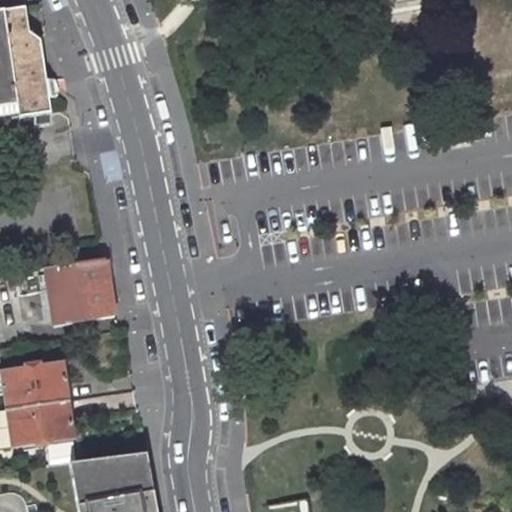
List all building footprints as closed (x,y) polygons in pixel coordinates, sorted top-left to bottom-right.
[(0,71),(44,64),(41,41),(30,33),(26,10),(0,13),(0,71)] [(0,135),(54,128),(53,124),(50,101),(57,100),(54,83),(47,84),(44,64),(0,71),(0,135)] [(64,272),(83,269),(82,254),(62,256),(64,272)] [(117,319),(109,265),(83,269),(64,272),(18,278),(20,296),(50,292),(55,328),(117,319)] [(8,410),(67,402),(62,365),(38,368),(37,364),(33,365),(32,358),(10,361),(11,372),(0,373),(0,397),(6,397),(8,410)] [(0,449),(46,444),(49,468),(70,466),(76,465),(67,402),(8,410),(0,411),(0,449)] [(167,511),(157,455),(86,465),(95,511),(167,511)] [(310,511),(308,499),(267,506),(268,511),(296,507),(296,511),(310,511)]
